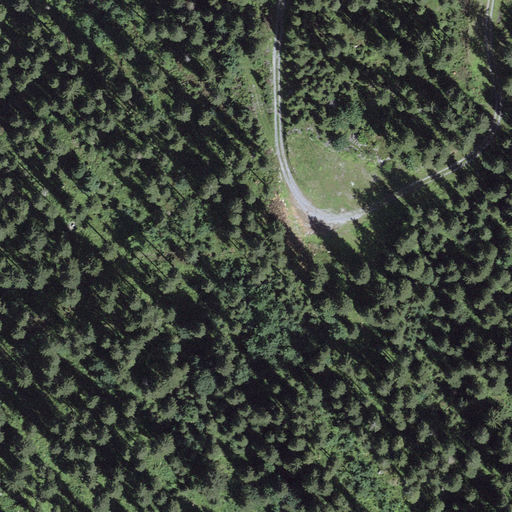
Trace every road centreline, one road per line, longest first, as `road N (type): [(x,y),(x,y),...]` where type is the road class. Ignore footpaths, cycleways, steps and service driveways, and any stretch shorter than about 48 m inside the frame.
road 1 (track): [(282,0),(281,154),(300,197),(340,221),(453,172),(491,142),(502,102),(490,50),(492,0)]
road 2 (track): [(248,0),(249,64),(279,139)]
